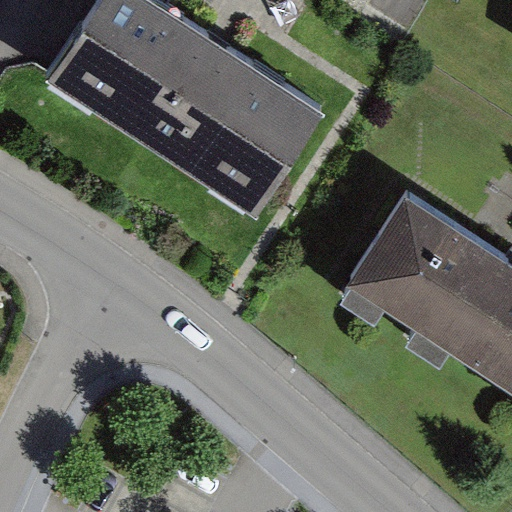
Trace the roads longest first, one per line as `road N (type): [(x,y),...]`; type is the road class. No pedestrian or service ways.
road 1 (tertiary): [(116,293),(231,377),(385,511)]
road 2 (residential): [(116,293),(71,350),(0,502)]
road 3 (tertiary): [(0,213),(116,293)]
